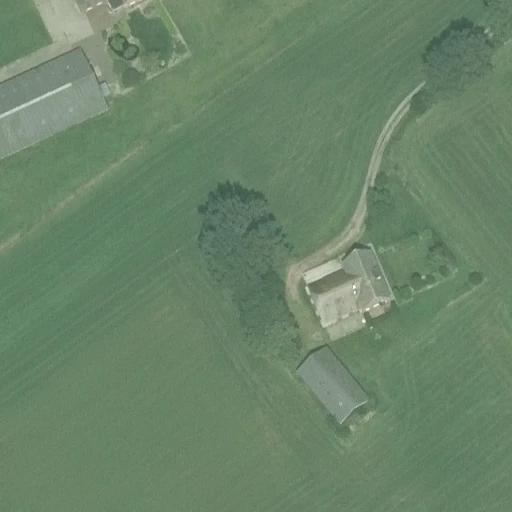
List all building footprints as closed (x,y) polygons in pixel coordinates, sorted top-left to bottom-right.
[(126,9),(143,0),(72,0),(81,16),(106,2),(113,15),(125,8),(126,9)] [(25,41),(26,48),(67,44),(65,25),(48,26),(47,19),(13,23),(15,42),(25,41)] [(79,54),(0,89),(0,160),(106,112),(79,54)] [(343,267),(345,273),(308,290),(324,324),(360,308),(362,314),(390,302),(371,255),(343,267)] [(328,352),(298,375),(339,427),(369,404),(328,352)]
